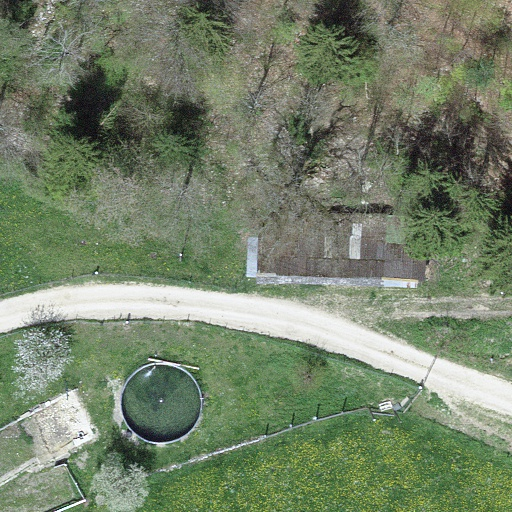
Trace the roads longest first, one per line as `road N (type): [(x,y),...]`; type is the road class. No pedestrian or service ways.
road 1 (unclassified): [(0,314),(82,298),(203,301),(329,333),(511,403)]
road 2 (track): [(329,333),(375,304),(511,307)]
